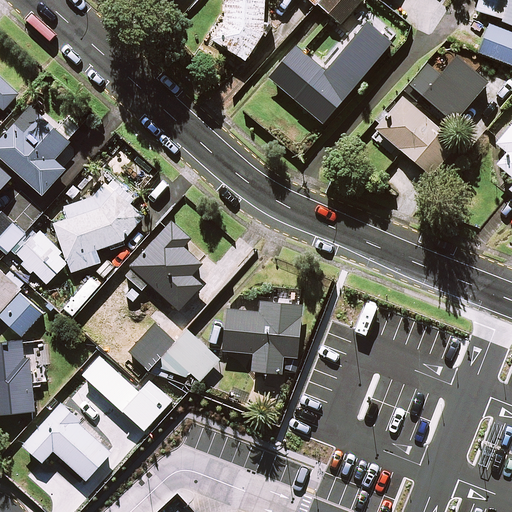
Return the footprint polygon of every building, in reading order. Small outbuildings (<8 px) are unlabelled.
[(265,0),(223,0),(223,21),(212,39),(243,60),(263,30),(265,0)] [(309,0),(314,5),(317,2),(339,23),(360,0),(309,0)] [(511,0),(478,0),(475,12),(511,24),(511,0)] [(511,32),(489,24),(478,52),(511,65),(511,32)] [(349,91),(296,47),(269,79),(322,123),(349,91)] [(487,82),(456,56),(440,75),(429,65),(411,85),(453,121),(487,82)] [(0,103),(4,105),(20,89),(0,70),(0,103)] [(457,142),(402,97),(375,129),(431,175),(457,142)] [(72,138),(31,100),(0,136),(0,153),(44,192),(67,164),(56,155),(72,138)] [(511,122),(495,142),(506,151),(496,163),(511,176),(511,182),(508,188),(511,191),(511,122)] [(0,189),(11,177),(0,167),(0,189)] [(112,189),(103,179),(94,192),(63,201),(68,215),(54,219),(71,271),(95,265),(91,249),(124,237),(146,211),(116,186),(112,189)] [(193,235),(172,217),(132,263),(182,306),(204,281),(194,271),(205,261),(185,244),(193,235)] [(48,283),(67,264),(30,228),(24,234),(13,223),(0,236),(0,258),(12,270),(23,258),(48,283)] [(0,310),(20,288),(0,270),(0,310)] [(45,311),(20,288),(0,310),(0,315),(23,336),(45,311)] [(260,307),(228,303),(223,347),(253,350),(253,365),(282,371),(283,353),(299,354),(304,301),(282,298),(260,296),(260,307)] [(186,330),(178,340),(153,320),(126,352),(148,371),(193,389),(219,358),(186,330)] [(402,345),(363,330),(337,395),(376,411),(402,345)] [(0,413),(34,410),(31,356),(24,356),(23,338),(0,339),(0,413)] [(495,381),(446,362),(439,378),(428,374),(414,410),(450,425),(457,407),(481,417),(495,381)] [(170,401),(149,381),(123,408),(144,428),(170,401)] [(320,397),(297,389),(288,417),(311,425),(320,397)] [(61,398),(22,440),(44,460),(55,444),(88,474),(112,447),(82,416),(61,398)] [(202,445),(170,416),(137,452),(145,459),(122,484),(130,491),(111,511),(153,511),(175,489),(169,483),(181,469),(211,496),(208,499),(222,511),(241,511),(255,497),(200,447),(202,445)] [(274,483),(271,486),(281,495),(284,491),(308,511),(322,511),(340,492),(275,436),(252,464),(274,483)] [(478,458),(454,449),(441,483),(466,492),(478,458)] [(411,511),(378,491),(364,511),(411,511)]
